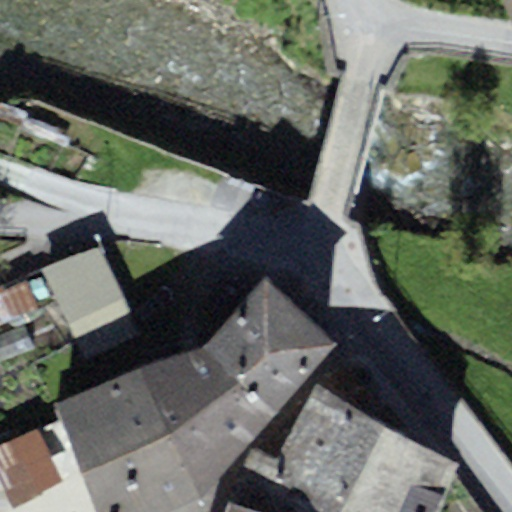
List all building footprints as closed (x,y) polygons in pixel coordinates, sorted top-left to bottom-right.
[(511,0),(501,0),(511,27),(511,0)] [(101,249),(43,268),(87,359),(140,333),(101,249)] [(25,276),(0,285),(0,322),(37,309),(25,276)] [(337,345),(264,277),(206,347),(278,412),(337,345)] [(206,347),(140,366),(171,434),(200,497),(278,412),(206,347)] [(80,474),(171,434),(140,366),(54,405),(80,474)] [(254,448),(226,503),(254,511),(340,511),(382,424),(318,386),(280,458),(254,448)] [(440,511),(462,464),(382,424),(340,511),(440,511)] [(63,481),(38,429),(0,445),(0,477),(16,508),(63,481)] [(171,434),(80,474),(96,511),(168,511),(200,497),(171,434)] [(254,511),(226,503),(223,511),(254,511)]
